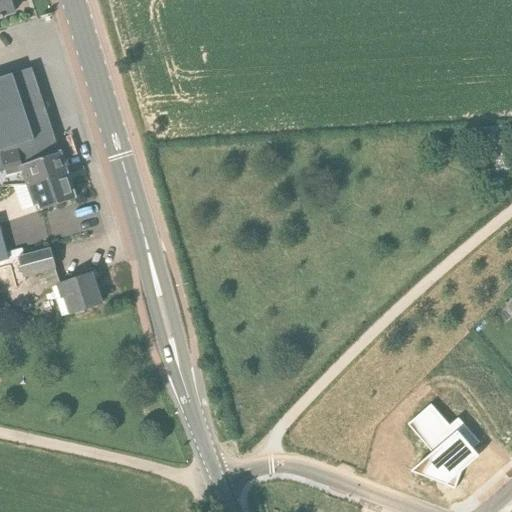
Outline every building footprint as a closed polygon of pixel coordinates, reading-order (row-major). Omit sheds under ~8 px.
[(0,0),(0,18),(14,14),(9,0),(0,0)] [(0,172),(5,171),(0,153),(0,149),(15,145),(21,167),(60,154),(59,154),(59,152),(49,155),(43,137),(53,134),(36,84),(27,87),(23,75),(13,78),(12,75),(0,78),(0,172)] [(21,167),(15,145),(0,149),(0,153),(5,171),(6,177),(22,173),(26,185),(66,173),(60,154),(21,167)] [(75,199),(66,173),(26,185),(33,203),(35,209),(36,213),(42,211),(75,199)] [(22,250),(6,254),(8,261),(23,257),(22,250)] [(50,250),(17,260),(23,279),(56,270),(50,250)] [(0,290),(19,286),(12,261),(0,264),(0,290)] [(75,314),(101,304),(90,275),(58,287),(63,300),(69,298),(75,314)] [(511,383),(483,350),(465,364),(484,388),(470,398),(484,414),(476,421),(495,442),(511,429),(511,383)] [(428,457),(410,472),(447,486),(455,489),(457,482),(455,481),(457,476),(461,472),(479,457),(473,450),(472,449),(479,443),(458,419),(449,426),(447,428),(442,423),(438,418),(421,433),(435,449),(433,452),(433,454),(432,453),(428,457)]
